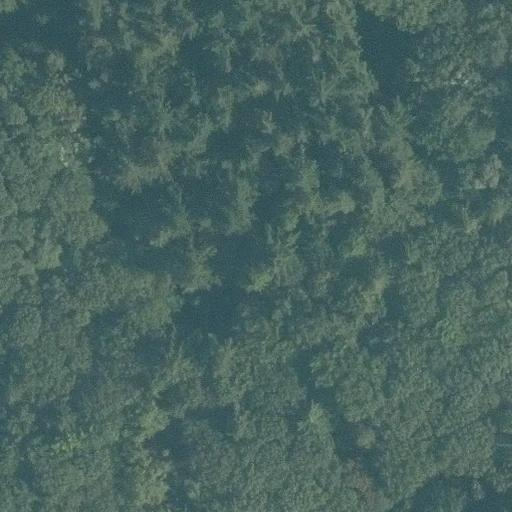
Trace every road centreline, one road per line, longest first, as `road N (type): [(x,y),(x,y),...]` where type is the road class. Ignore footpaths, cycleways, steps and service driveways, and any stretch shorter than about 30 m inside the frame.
road 1 (track): [(511,272),(0,440)]
road 2 (track): [(464,74),(272,346)]
